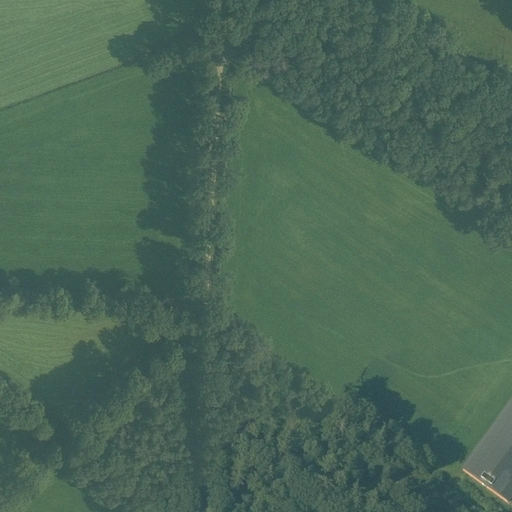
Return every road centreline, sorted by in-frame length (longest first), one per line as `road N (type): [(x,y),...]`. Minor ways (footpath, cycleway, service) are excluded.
road 1 (unclassified): [(204,350),(224,0)]
road 2 (track): [(207,511),(204,350)]
